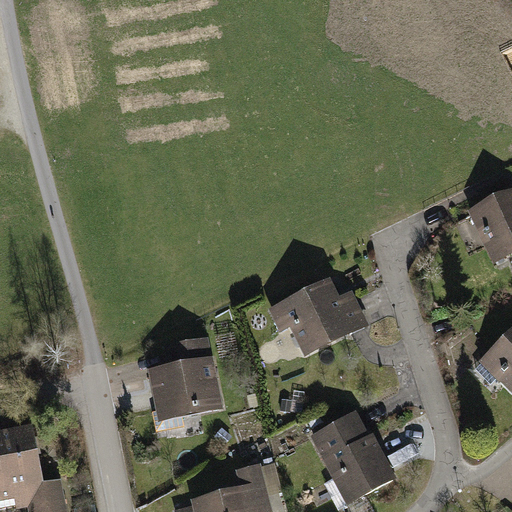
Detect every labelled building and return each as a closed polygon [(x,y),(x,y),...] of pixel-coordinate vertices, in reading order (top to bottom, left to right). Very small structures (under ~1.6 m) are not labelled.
[(511,188),(467,209),(492,264),(511,255),(511,188)] [(330,279),(268,309),(279,332),(289,327),(303,356),(367,325),(351,291),(339,297),(330,279)] [(511,329),(474,368),(492,385),(497,380),(511,395),(511,329)] [(147,369),(157,423),(223,410),(209,337),(162,346),(166,365),(147,369)] [(308,436),(346,505),(397,478),(377,442),(373,434),(367,437),(353,412),(308,436)] [(0,440),(0,500),(11,499),(44,492),(31,434),(0,440)] [(239,487),(190,499),(192,505),(173,510),(173,511),(269,511),(270,511),(266,495),(279,492),(271,461),(235,470),(239,487)] [(11,499),(13,511),(71,511),(66,487),(44,492),(11,499)]
